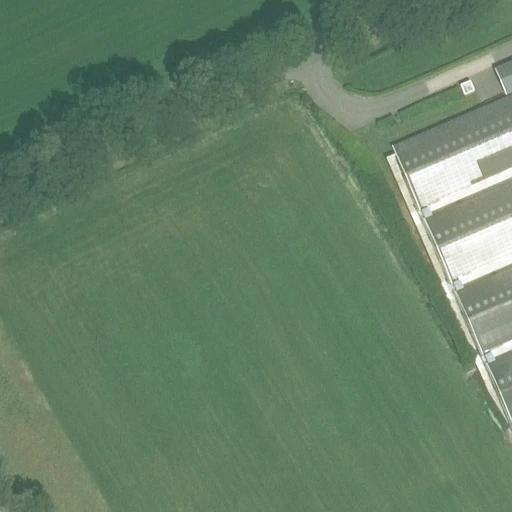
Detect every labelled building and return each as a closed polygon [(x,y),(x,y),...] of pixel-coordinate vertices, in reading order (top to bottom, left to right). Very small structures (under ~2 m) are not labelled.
[(511,98),(393,150),(420,211),(511,170),(511,98)] [(511,183),(425,221),(451,282),(511,255),(511,183)] [(511,269),(456,294),(482,355),(511,342),(511,269)] [(511,356),(488,367),(511,422),(511,356)] [(0,400),(14,397),(11,388),(0,390),(0,400)] [(17,432),(30,452),(45,443),(32,423),(17,432)] [(52,447),(32,451),(38,478),(58,473),(52,447)]
